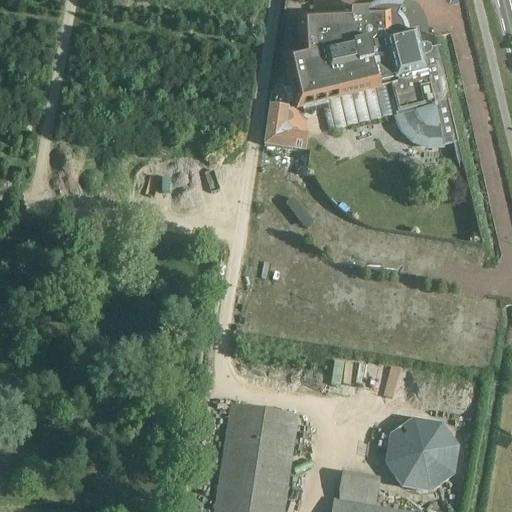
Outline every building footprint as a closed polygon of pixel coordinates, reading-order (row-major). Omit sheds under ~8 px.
[(443,76),(437,50),(429,52),(427,50),(423,49),(420,50),(416,35),(407,37),(407,32),(406,28),(405,24),(403,20),(400,17),(397,15),(398,11),(397,7),(393,5),(389,7),(387,6),(383,6),(378,6),(374,7),(371,9),(367,11),(350,12),(351,18),(298,20),(299,54),(282,58),(296,113),(335,103),(341,131),(389,119),(391,126),(401,138),(413,146),(428,149),(435,149),(443,150),(457,146),(447,105),(450,104),(443,76)] [(269,106),(263,148),(305,154),(307,135),(293,133),(286,125),(288,109),(269,106)] [(422,264),(482,265),(482,243),(423,242),(422,264)] [(284,511),(299,417),(231,407),(214,511),(284,511)] [(457,454),(441,430),(412,425),(387,442),(383,471),(399,495),(428,500),(452,483),(457,454)] [(332,511),(391,511),(375,509),(337,503),(334,502),(332,511)]
